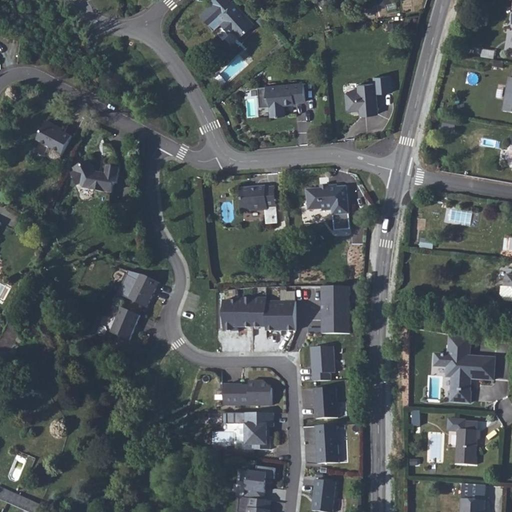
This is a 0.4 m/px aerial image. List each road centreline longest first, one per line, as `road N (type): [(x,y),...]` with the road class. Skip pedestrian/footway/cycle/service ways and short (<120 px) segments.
road 1 (residential): [(159,142),(150,173),(155,225),(181,281),(171,331),(193,356),(286,367),(296,456),(290,511)]
road 2 (residential): [(400,173),(379,304),(380,511)]
road 3 (residential): [(400,173),(339,157),(249,162),(224,153)]
road 4 (residential): [(445,0),(400,173)]
road 5 (residential): [(0,85),(21,74),(39,78),(159,142)]
road 6 (residential): [(224,153),(169,56),(139,28)]
